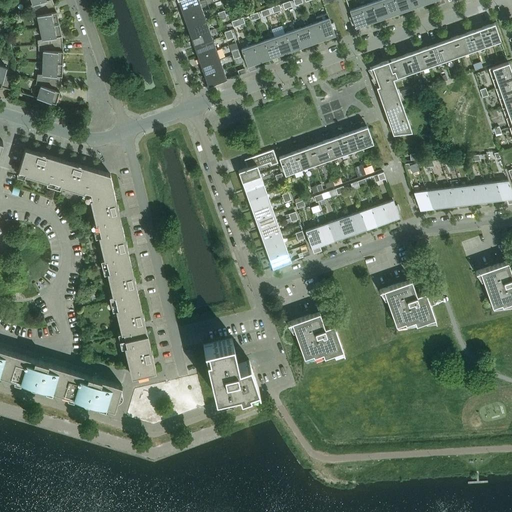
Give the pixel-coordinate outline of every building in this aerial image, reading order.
[(54,3),(52,0),(31,0),(33,3),(28,5),(30,11),(54,3)] [(199,2),(198,0),(178,0),(181,8),(199,2)] [(375,20),(387,16),(381,0),(377,0),(369,3),(375,20)] [(393,0),(381,0),(387,16),(398,12),(393,0)] [(406,0),(393,0),(398,12),(409,8),(406,0)] [(418,0),(406,0),(409,8),(420,4),(418,0)] [(203,11),(199,2),(181,8),(184,18),(203,11)] [(56,11),(54,5),(54,3),(30,11),(32,16),(37,15),(40,27),(59,23),(56,11)] [(369,3),(358,7),(364,24),(375,20),(369,3)] [(355,27),(364,24),(358,7),(349,10),(355,27)] [(206,21),(203,11),(184,18),(188,27),(206,21)] [(329,17),(320,20),(326,37),(335,34),(329,17)] [(320,20),(309,24),(315,41),(326,37),(320,20)] [(209,30),(206,21),(188,27),(191,37),(209,30)] [(494,22),(486,25),(492,42),(500,39),(494,22)] [(59,23),(40,27),(42,38),(37,39),(38,45),(62,43),(62,35),(59,23)] [(309,24),(297,28),(303,45),(315,41),(309,24)] [(486,25),(479,28),(485,45),(492,42),(486,25)] [(297,28),(286,32),(292,49),(303,45),(297,28)] [(479,28),(471,31),(477,48),(485,45),(479,28)] [(213,40),(209,30),(191,37),(194,46),(213,40)] [(471,31),(463,33),(469,50),(477,48),(471,31)] [(286,32),(275,36),(281,53),(292,49),(286,32)] [(463,33),(455,36),(461,53),(469,50),(463,33)] [(275,36),(264,40),(270,57),(281,53),(275,36)] [(455,36),(448,39),(454,56),(461,53),(455,36)] [(448,39),(440,41),(446,59),(454,56),(448,39)] [(216,50),(213,40),(194,46),(198,56),(216,50)] [(264,40),(253,44),(259,61),(270,57),(264,40)] [(440,41),(432,44),(438,61),(446,59),(440,41)] [(235,42),(229,45),(231,51),(238,49),(235,42)] [(63,50),(62,44),(62,43),(38,45),(38,50),(43,50),(43,62),(62,63),(63,50)] [(255,62),(259,61),(253,44),(241,48),(249,71),(257,68),(255,62)] [(432,44),(424,47),(430,64),(438,61),(432,44)] [(424,47),(416,50),(423,67),(430,64),(424,47)] [(220,59),(216,50),(198,56),(201,66),(220,59)] [(416,50),(409,52),(415,70),(423,67),(416,50)] [(409,52),(401,55),(407,72),(415,70),(409,52)] [(401,55),(393,58),(399,75),(407,72),(401,55)] [(393,77),(399,75),(393,58),(372,65),(378,82),(393,77)] [(223,69),(220,59),(201,66),(205,75),(223,69)] [(511,72),(508,61),(488,68),(511,135),(511,72)] [(61,83),(61,82),(62,75),(62,63),(43,62),(42,74),(37,74),(36,79),(61,83)] [(7,67),(0,65),(0,85),(8,88),(11,77),(4,75),(7,67)] [(227,79),(223,69),(205,75),(208,85),(227,79)] [(407,119),(393,77),(378,82),(387,107),(390,117),(387,118),(393,132),(407,131),(404,120),(407,119)] [(61,83),(36,79),(36,84),(40,85),(37,97),(56,103),(59,90),(61,83)] [(367,125),(358,128),(364,145),(373,142),(367,125)] [(358,128),(350,131),(356,148),(364,145),(358,128)] [(350,131),(343,134),(349,150),(356,148),(350,131)] [(343,134),(335,136),(341,153),(349,150),(343,134)] [(335,136),(327,139),(333,156),(341,153),(335,136)] [(327,139),(319,142),(325,159),(333,156),(327,139)] [(319,142),(311,145),(317,162),(325,159),(319,142)] [(311,145),(303,148),(309,165),(317,162),(311,145)] [(18,172),(53,182),(60,158),(25,148),(18,172)] [(303,148),(295,150),(301,167),(309,165),(303,148)] [(247,167),(238,170),(242,180),(260,174),(257,166),(270,162),(271,165),(278,162),(273,149),(244,159),(247,167)] [(295,150),(287,153),(293,170),(301,167),(295,150)] [(285,173),(293,170),(287,153),(279,156),(285,173)] [(110,173),(60,158),(53,182),(88,193),(110,173)] [(363,168),(366,174),(374,171),(372,165),(363,168)] [(366,174),(363,168),(356,170),(358,177),(366,174)] [(379,180),(385,178),(383,171),(377,174),(379,180)] [(88,193),(97,229),(122,224),(110,173),(88,193)] [(260,174),(242,180),(245,190),(263,183),(260,174)] [(506,198),(508,203),(511,202),(511,190),(508,179),(496,181),(502,198),(506,198)] [(490,200),(502,198),(496,181),(484,182),(490,200)] [(484,182),(483,183),(473,184),(479,201),(490,200),(484,182)] [(267,193),(263,183),(245,190),(249,200),(267,193)] [(467,203),(479,201),(473,184),(461,185),(467,203)] [(455,204),(467,203),(461,185),(449,187),(455,204)] [(344,192),(342,186),(335,189),(337,194),(344,192)] [(18,195),(20,189),(13,187),(11,193),(18,195)] [(444,206),(455,204),(449,187),(438,188),(444,206)] [(438,188),(429,189),(426,190),(432,207),(444,206),(438,188)] [(413,198),(416,207),(419,206),(420,209),(432,207),(426,190),(414,191),(416,197),(413,198)] [(267,193),(249,200),(252,209),(270,203),(267,193)] [(398,204),(395,205),(393,199),(382,203),(388,220),(399,216),(398,214),(401,213),(398,204)] [(274,212),(270,203),(252,209),(255,219),(274,212)] [(377,224),(388,220),(382,203),(371,207),(377,224)] [(366,228),(377,224),(371,207),(360,211),(366,228)] [(355,232),(366,228),(360,211),(349,215),(355,232)] [(274,212),(255,219),(259,228),(277,222),(274,212)] [(344,236),(355,232),(349,215),(338,218),(344,236)] [(333,239),(344,236),(338,218),(327,222),(333,239)] [(280,232),(277,222),(259,228),(262,238),(280,232)] [(322,243),(333,239),(327,222),(316,226),(322,243)] [(97,229),(106,266),(130,260),(122,224),(97,229)] [(305,230),(313,253),(321,250),(319,244),(322,243),(316,226),(305,230)] [(280,232),(262,238),(266,248),(284,241),(280,232)] [(287,251),(284,241),(266,248),(269,257),(287,251)] [(291,261),(287,251),(269,257),(272,267),(291,261)] [(139,296),(130,260),(106,266),(114,302),(139,296)] [(511,272),(507,260),(479,270),(492,305),(501,302),(501,304),(511,301),(511,305),(511,304),(511,272)] [(436,321),(425,290),(416,293),(411,278),(383,288),(396,324),(405,321),(405,322),(414,319),(416,323),(425,320),(426,322),(436,321)] [(114,302),(123,339),(147,333),(139,296),(114,302)] [(344,353),(333,323),(325,326),(319,311),(291,321),(304,356),(313,353),(313,355),(322,352),(324,356),(333,352),(334,354),(344,353)] [(156,369),(147,333),(123,339),(131,375),(156,369)] [(238,362),(232,338),(203,344),(215,393),(237,388),(240,393),(258,386),(249,358),(238,362)] [(14,352),(0,347),(0,373),(7,376),(14,352)] [(7,376),(60,392),(68,368),(14,352),(7,376)] [(121,384),(68,368),(60,392),(114,408),(121,384)]
